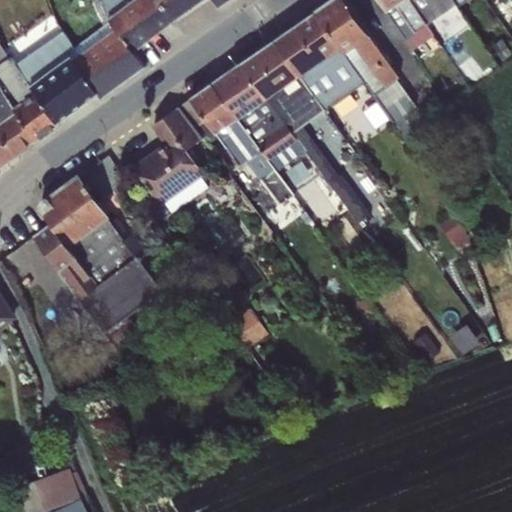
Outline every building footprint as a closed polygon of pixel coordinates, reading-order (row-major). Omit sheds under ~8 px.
[(99,0),(100,1),(134,51),(172,21),(156,0),(99,0)] [(230,0),(156,0),(172,21),(202,0),(212,0),(218,8),(230,0)] [(344,0),(332,0),(315,12),(365,82),(412,149),(432,135),(414,110),(416,108),(403,88),(399,77),(344,0)] [(426,24),(411,0),(379,0),(413,49),(434,35),(426,24)] [(452,0),(411,0),(426,24),(455,5),(452,0)] [(74,46),(67,51),(97,93),(101,98),(145,66),(134,51),(100,1),(95,3),(105,24),(74,46)] [(315,12),(274,40),(324,110),(365,82),(315,12)] [(63,30),(56,35),(67,51),(74,46),(63,30)] [(56,35),(16,62),(58,122),(97,93),(67,51),(56,35)] [(511,51),(503,38),(491,45),(501,61),(511,54),(511,51)] [(58,122),(16,62),(11,56),(9,57),(0,43),(0,41),(1,40),(0,39),(0,77),(19,103),(14,107),(35,142),(60,125),(58,122)] [(274,40),(240,64),(291,134),(293,133),(358,223),(370,214),(341,174),(339,175),(303,125),(324,110),(274,40)] [(240,64),(212,83),(277,170),(304,152),(291,134),(240,64)] [(212,83),(179,106),(195,127),(205,120),(218,138),(238,166),(247,160),(280,204),(294,194),(277,170),(212,83)] [(0,166),(35,142),(14,107),(0,85),(0,166)] [(195,127),(179,106),(153,124),(168,144),(136,167),(162,204),(165,202),(172,213),(208,187),(201,177),(205,174),(186,149),(201,139),(195,127)] [(205,120),(195,127),(208,145),(218,138),(205,120)] [(51,223),(122,320),(163,291),(139,260),(148,253),(133,231),(128,235),(118,219),(113,222),(78,176),(44,201),(43,212),(51,223)] [(453,215),(438,224),(450,242),(453,240),(457,246),(469,238),(453,215)] [(122,320),(51,223),(35,235),(106,332),(122,320)] [(0,291),(0,326),(14,315),(0,291)] [(229,295),(217,302),(230,321),(242,312),(229,295)] [(251,308),(230,322),(248,348),(269,335),(251,308)] [(468,323),(450,335),(463,354),(481,343),(468,323)] [(67,469),(34,484),(45,510),(78,495),(67,469)]
